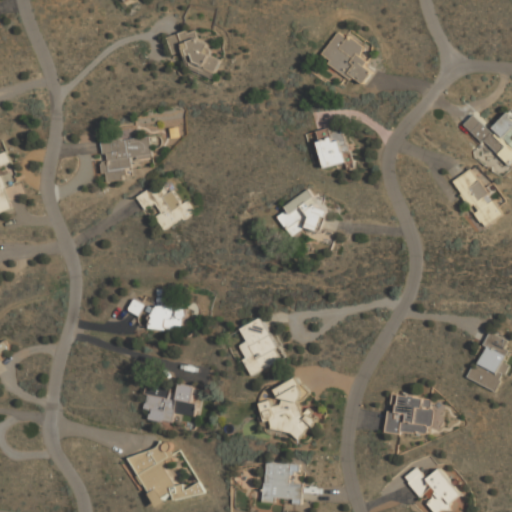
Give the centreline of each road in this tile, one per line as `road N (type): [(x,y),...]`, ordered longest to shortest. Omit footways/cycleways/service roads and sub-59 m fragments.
road 1 (residential): [(79,511),(51,406),(72,280),(59,223),(59,114),(26,0),(457,65)]
road 2 (residential): [(511,62),(457,65),(405,135),(410,274),(354,388),(345,440),(358,511)]
